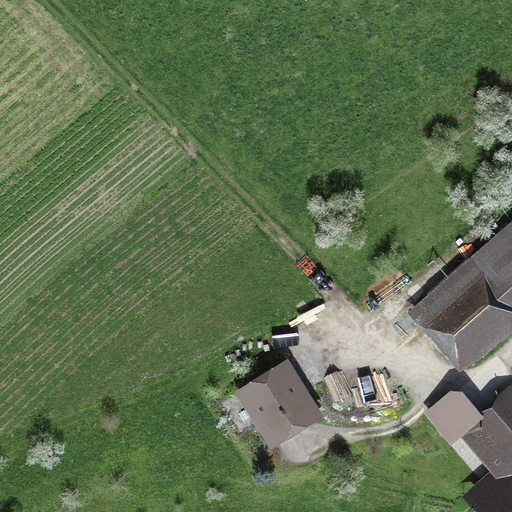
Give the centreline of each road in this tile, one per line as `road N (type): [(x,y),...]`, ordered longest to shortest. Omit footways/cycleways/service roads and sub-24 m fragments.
road 1 (track): [(511,353),(469,381),(435,383),(340,305)]
road 2 (track): [(301,455),(400,425),(435,383)]
